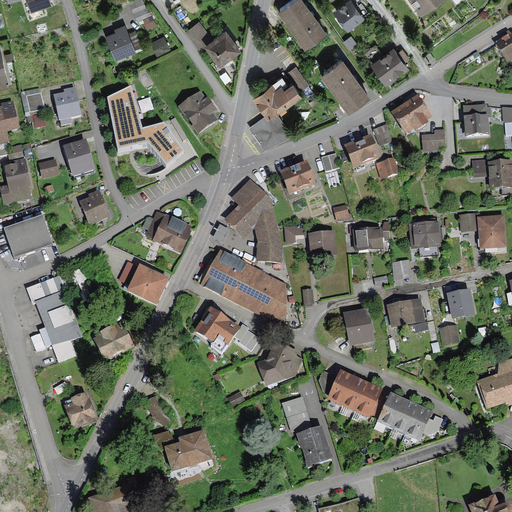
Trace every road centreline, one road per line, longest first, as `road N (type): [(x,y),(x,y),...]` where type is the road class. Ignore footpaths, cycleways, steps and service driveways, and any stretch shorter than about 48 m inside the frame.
road 1 (residential): [(222,191),(74,494)]
road 2 (residential): [(242,511),(470,437)]
road 3 (residential): [(511,268),(335,303),(316,315),(302,342)]
road 4 (residential): [(65,0),(102,153),(131,221)]
road 5 (residential): [(0,284),(58,474),(74,494)]
road 6 (residential): [(230,165),(340,127),(425,77)]
road 7 (residential): [(470,437),(459,417),(425,395),(302,342)]
road 8 (residential): [(0,284),(131,221)]
road 9 (residential): [(241,111),(156,0)]
